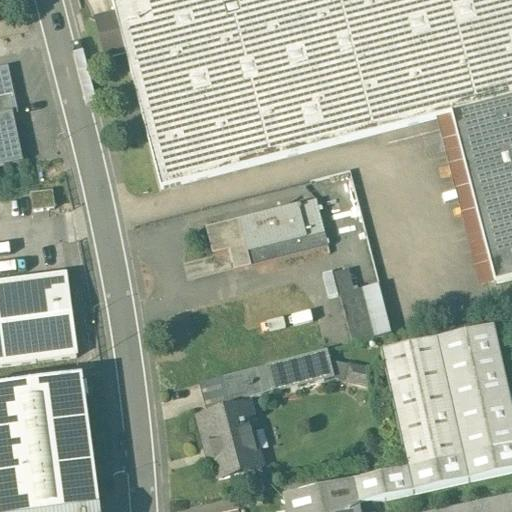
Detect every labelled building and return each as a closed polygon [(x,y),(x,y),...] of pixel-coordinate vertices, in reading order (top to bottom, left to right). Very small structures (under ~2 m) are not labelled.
[(511,0),(111,0),(115,16),(95,22),(104,59),(125,53),(160,190),(451,115),(495,284),(511,279),(511,0)] [(7,67),(0,69),(0,166),(22,161),(10,105),(16,104),(7,67)] [(56,192),(38,193),(39,208),(57,207),(56,192)] [(313,201),(204,228),(211,254),(227,249),(233,271),(326,248),(313,201)] [(344,270),(331,274),(351,344),(376,337),(363,289),(350,293),(344,270)] [(0,366),(76,357),(66,277),(0,284),(0,366)] [(511,417),(492,326),(380,351),(405,468),(352,479),(358,505),(511,471),(511,417)] [(326,350),(255,368),(262,394),(332,376),(326,350)] [(255,368),(221,376),(227,402),(262,394),(255,368)] [(0,511),(99,511),(83,378),(0,388),(0,511)] [(248,406),(195,418),(201,446),(210,444),(216,477),(249,471),(246,453),(258,451),(248,406)] [(358,511),(358,505),(352,479),(278,496),(282,511),(358,511)] [(511,511),(511,494),(431,511),(511,511)]
